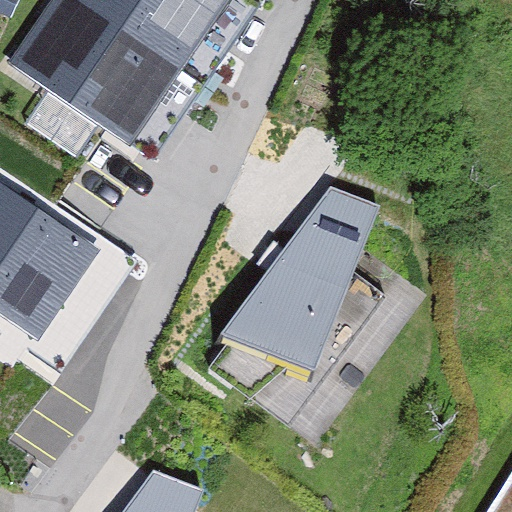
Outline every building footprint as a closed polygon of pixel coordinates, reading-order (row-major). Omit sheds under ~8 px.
[(66,0),(23,63),(127,136),(221,0),(66,0)] [(92,251),(0,188),(0,307),(38,333),(92,251)] [(294,359),(313,367),(376,208),(332,192),(228,333),(234,335),(294,359)] [(251,399),(294,359),(234,335),(210,368),(251,399)] [(191,511),(199,492),(155,476),(128,511),(191,511)] [(511,511),(511,478),(490,511),(511,511)]
